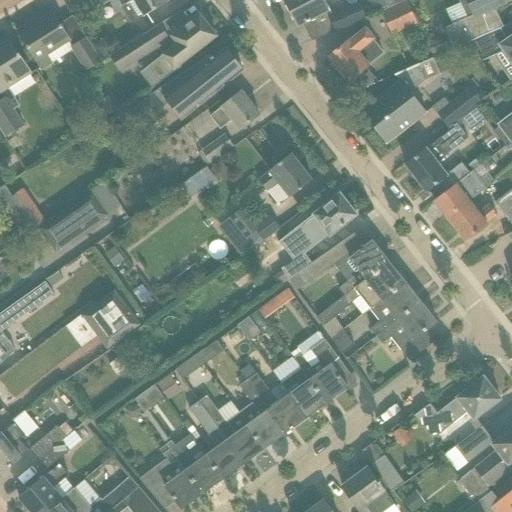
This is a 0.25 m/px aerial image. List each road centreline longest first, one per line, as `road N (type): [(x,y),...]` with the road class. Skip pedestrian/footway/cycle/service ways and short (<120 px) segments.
road 1 (residential): [(493,330),(231,0)]
road 2 (residential): [(251,511),(493,330)]
